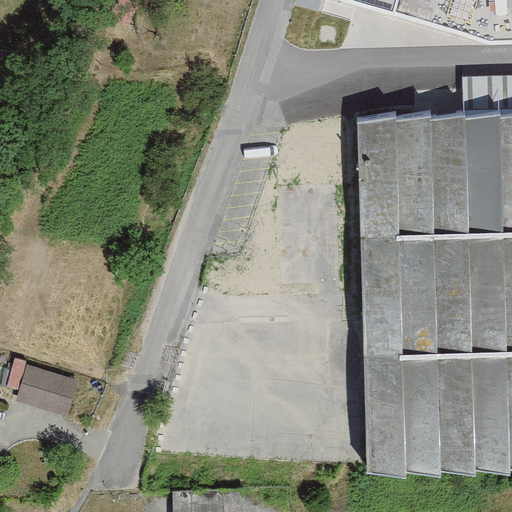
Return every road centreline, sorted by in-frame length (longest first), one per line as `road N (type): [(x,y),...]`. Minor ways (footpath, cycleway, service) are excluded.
road 1 (residential): [(278,0),(123,450)]
road 2 (unknown): [(511,52),(261,62)]
